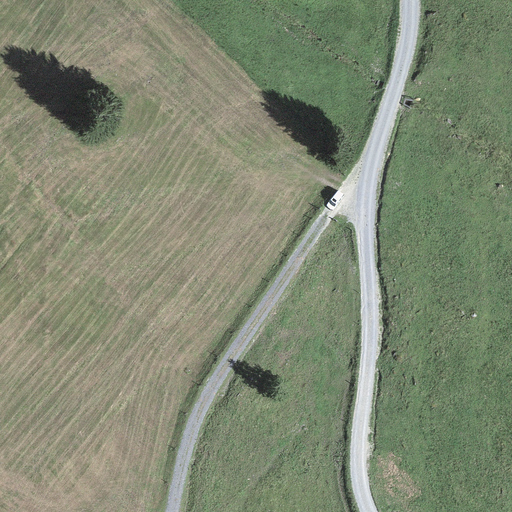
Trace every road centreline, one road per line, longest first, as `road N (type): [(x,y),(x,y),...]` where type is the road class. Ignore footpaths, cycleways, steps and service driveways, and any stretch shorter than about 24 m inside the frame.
road 1 (track): [(409,0),(410,36),(362,180),(369,315),(358,466),(368,511)]
road 2 (track): [(362,180),(320,221),(218,375),(186,442),(172,511)]
